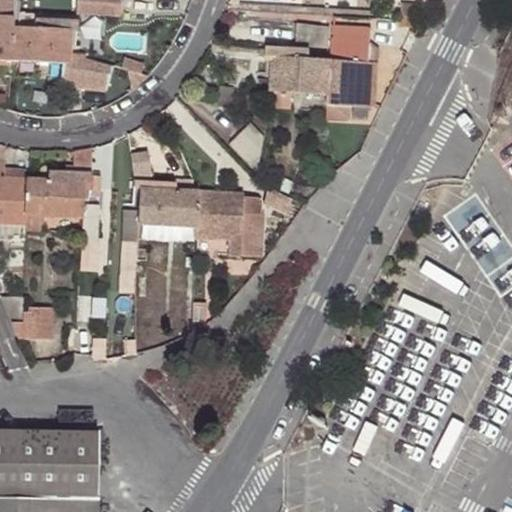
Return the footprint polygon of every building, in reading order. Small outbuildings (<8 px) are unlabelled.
[(106,16),(106,0),(76,0),(76,14),(106,16)] [(0,60),(10,61),(12,28),(13,17),(0,16),(0,60)] [(399,16),(399,28),(419,30),(424,18),(399,16)] [(34,20),(34,29),(68,64),(69,53),(76,53),(77,22),(34,20)] [(329,28),(297,24),(296,47),(328,50),(329,28)] [(334,29),(332,61),(327,108),(351,109),(376,110),(378,63),(370,64),(371,48),(372,29),(333,26),(334,29)] [(12,28),(10,61),(68,64),(34,29),(12,28)] [(328,97),(266,48),(265,60),(271,60),(270,93),(328,97)] [(266,48),(328,97),(332,61),(308,60),(308,51),(266,48)] [(370,64),(378,63),(379,49),(371,48),(370,64)] [(69,53),(68,64),(67,83),(85,84),(86,57),(87,53),(76,53),(69,53)] [(235,90),(218,88),(216,108),(232,109),(235,90)] [(351,114),(351,109),(327,108),(326,122),(336,123),(343,123),(346,123),(349,121),(350,118),(351,114)] [(263,137),(250,123),(228,145),(256,174),(263,137)] [(91,149),(73,152),(73,167),(65,166),(65,174),(44,216),(81,219),(81,205),(83,205),(83,191),(90,192),(91,149)] [(148,152),(129,154),(133,177),(151,178),(148,152)] [(331,155),(334,174),(345,166),(341,152),(331,155)] [(25,215),(25,180),(4,179),(4,169),(5,162),(0,162),(0,224),(24,226),(25,215)] [(26,170),(4,169),(4,179),(25,180),(26,170)] [(25,180),(25,215),(44,216),(65,174),(48,171),(47,181),(25,180)] [(194,228),(133,177),(131,211),(138,210),(137,225),(194,228)] [(194,228),(197,193),(175,192),(176,179),(151,178),(133,177),(194,228)] [(197,193),(193,180),(176,179),(175,192),(197,193)] [(289,199),(269,190),(263,206),(282,215),(289,199)] [(242,194),(197,193),(194,228),(194,238),(229,240),(240,240),(241,243),(256,243),(257,220),(241,219),(242,197),(242,194)] [(240,240),(229,240),(228,256),(260,258),(262,214),(260,214),(261,209),(261,204),(260,201),(258,199),(255,198),(242,197),(241,219),(257,220),(256,243),(241,243),(240,240)] [(98,205),(83,205),(81,205),(81,219),(80,241),(97,242),(98,205)] [(121,243),(136,243),(137,225),(138,210),(131,211),(122,210),(121,243)] [(24,226),(24,231),(44,232),(44,216),(25,215),(24,226)] [(118,292),(134,293),(135,279),(119,278),(118,292)] [(21,308),(21,298),(0,296),(0,300),(9,323),(21,323),(21,308)] [(202,303),(191,302),(190,333),(202,326),(202,303)] [(52,308),(21,308),(21,323),(20,327),(50,328),(51,328),(52,308)] [(9,323),(17,339),(51,339),(51,328),(50,328),(20,327),(21,323),(9,323)] [(96,511),(98,432),(0,429),(0,511),(96,511)]
